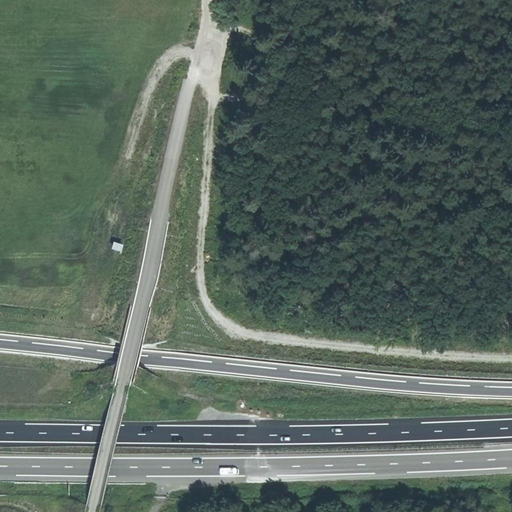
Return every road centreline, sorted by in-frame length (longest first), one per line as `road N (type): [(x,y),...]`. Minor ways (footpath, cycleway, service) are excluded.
road 1 (track): [(86,330),(150,89),(188,56),(212,61),(221,73),(201,282),(207,319),(241,347),(339,360),(511,360)]
road 2 (motorway): [(511,391),(0,344)]
road 3 (motorway): [(0,465),(511,458)]
road 4 (motorway): [(511,427),(0,432)]
road 5 (track): [(92,511),(196,67)]
road 6 (track): [(204,21),(249,30),(264,61),(251,93),(219,98)]
